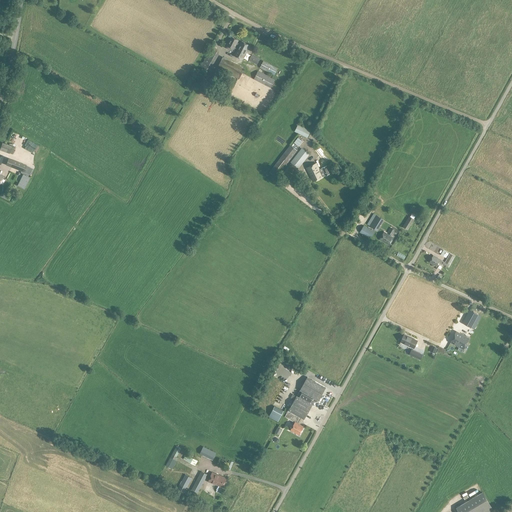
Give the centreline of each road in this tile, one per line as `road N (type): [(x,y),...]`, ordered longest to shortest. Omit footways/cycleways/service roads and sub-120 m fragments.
road 1 (unclassified): [(274,511),(511,83)]
road 2 (track): [(488,125),(207,0)]
